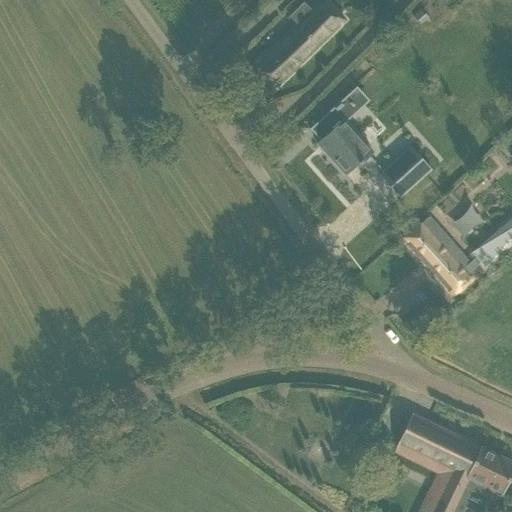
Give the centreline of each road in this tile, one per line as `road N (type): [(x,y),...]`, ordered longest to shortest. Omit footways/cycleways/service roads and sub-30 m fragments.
road 1 (unclassified): [(314,257),(125,0)]
road 2 (unclassified): [(0,488),(241,361)]
road 3 (unclassified): [(241,361),(389,363)]
road 4 (unclassified): [(511,412),(389,363)]
road 5 (unclassified): [(389,363),(314,257)]
road 6 (unclassified): [(241,361),(314,257)]
